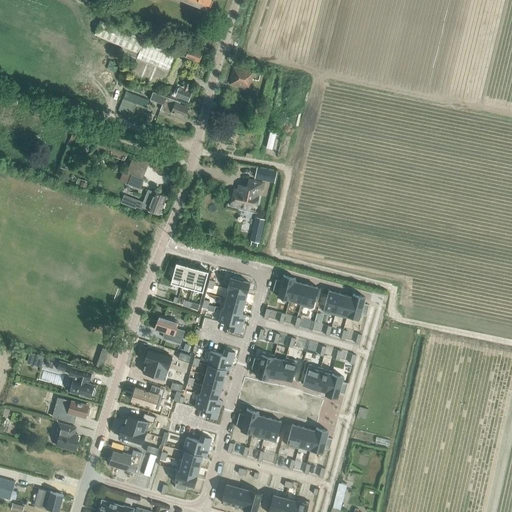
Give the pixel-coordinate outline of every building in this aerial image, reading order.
[(117,56),(134,63),(130,74),(155,85),(157,80),(166,84),(166,83),(174,86),(185,60),(177,57),(178,56),(143,41),(144,40),(100,21),(94,35),(93,38),(99,40),(100,37),(121,46),(117,56)] [(203,52),(189,47),(182,44),(178,54),(185,57),(199,62),(203,52)] [(115,63),(110,61),(107,69),(116,72),(117,68),(114,66),(115,63)] [(230,84),(250,89),(253,78),(252,78),(253,72),(234,68),(230,84)] [(176,100),(177,99),(177,97),(188,102),(192,92),(189,90),(192,84),(184,81),(181,88),(179,87),(177,91),(167,87),(165,92),(170,94),(169,97),(176,100)] [(118,111),(132,116),(136,104),(146,107),(149,100),(126,92),(118,111)] [(150,100),(162,104),(160,110),(171,115),(171,112),(184,117),(188,108),(179,104),(180,102),(163,96),(153,92),(150,100)] [(250,117),(256,119),(260,105),(253,104),(250,117)] [(67,132),(82,137),(83,132),(69,127),(67,132)] [(49,157),(52,148),(54,144),(31,137),(30,140),(23,137),(18,153),(25,155),(27,150),(36,153),(36,152),(49,157)] [(127,175),(131,176),(127,185),(131,186),(129,191),(137,194),(139,189),(143,181),(142,181),(146,171),(131,164),(127,175)] [(276,174),(257,169),(254,179),(274,184),(276,174)] [(237,194),(232,193),(229,205),(248,210),(249,205),(254,207),(257,196),(255,196),(257,190),(260,191),(262,184),(248,180),(246,187),(238,185),(237,191),(238,191),(237,194)] [(141,207),(148,209),(148,210),(159,214),(166,197),(147,190),(141,207)] [(264,220),(256,218),(254,229),(262,230),(264,220)] [(173,268),(170,276),(172,276),(171,281),(171,282),(172,283),(172,282),(181,285),(182,285),(187,265),(186,265),(177,263),(177,262),(176,262),(176,263),(175,268),(173,268)] [(187,265),(182,285),(182,286),(182,285),(192,288),(191,288),(192,288),(198,268),(197,268),(188,265),(187,265)] [(198,268),(192,288),(193,288),(202,291),(203,291),(203,290),(208,272),(209,271),(208,271),(207,271),(199,268),(198,268)] [(276,279),(273,290),(279,292),(277,296),(289,300),(294,281),(295,281),(296,278),(283,275),(282,281),(276,279)] [(230,277),(227,288),(247,294),(250,283),(246,282),(246,280),(235,277),(234,279),(230,277)] [(294,281),(289,300),(301,303),(306,284),(295,281),(294,281)] [(306,284),(301,303),(313,306),(318,287),(306,284)] [(229,289),(226,299),(244,304),(247,294),(227,288),(227,289),(229,289)] [(329,290),(324,309),(336,312),(341,294),(329,290)] [(341,294),(336,312),(347,316),(352,297),(341,294)] [(352,297),(347,316),(359,319),(360,314),(367,316),(370,305),(364,303),(365,297),(353,294),(352,297)] [(222,308),(242,313),(244,304),(226,299),(224,308),(222,308)] [(222,308),(218,321),(231,325),(230,330),(240,333),(246,314),(242,313),(222,308)] [(317,313),(314,321),(320,323),(323,314),(317,313)] [(178,322),(159,316),(154,329),(166,333),(164,339),(178,343),(181,332),(175,330),(178,322)] [(95,370),(101,372),(108,351),(102,349),(95,370)] [(148,349),(144,361),(168,368),(172,357),(148,349)] [(210,351),(206,365),(226,370),(230,371),(234,358),(235,352),(225,350),(223,355),(210,351)] [(30,352),(27,361),(42,365),(44,356),(30,352)] [(180,352),(178,359),(189,363),(192,356),(180,352)] [(254,357),(251,369),(257,370),(256,376),(268,379),(269,377),(268,376),(273,358),(262,354),(260,359),(254,357)] [(79,365),(90,369),(92,362),(81,358),(79,365)] [(273,358),(268,376),(269,377),(280,380),(285,361),(273,358)] [(57,369),(65,371),(67,363),(59,361),(57,369)] [(146,362),(143,373),(165,380),(168,368),(144,361),(146,362)] [(285,361),(280,380),(292,383),(297,364),(285,361)] [(208,366),(205,375),(224,380),(226,370),(206,365),(208,366)] [(75,377),(74,380),(73,379),(69,393),(90,399),(94,385),(85,383),(86,380),(89,381),(91,373),(72,367),(69,375),(75,377)] [(308,367),(303,386),(315,389),(320,370),(308,367)] [(320,370),(315,389),(326,392),(331,373),(320,370)] [(326,392),(325,395),(337,398),(339,393),(345,394),(348,383),(342,381),(343,377),(331,373),(326,392)] [(205,375),(203,385),(221,390),(224,380),(205,375)] [(171,384),(170,391),(181,394),(183,387),(171,384)] [(198,394),(218,400),(221,390),(203,385),(200,394),(198,394)] [(136,387),(132,400),(154,407),(158,394),(150,391),(151,390),(145,388),(144,389),(136,387)] [(170,391),(168,398),(179,401),(180,396),(181,394),(170,391)] [(198,394),(195,407),(208,411),(206,417),(217,420),(222,401),(218,400),(198,394)] [(71,402),(64,400),(58,419),(70,422),(72,414),(85,418),(86,415),(88,414),(89,413),(89,412),(89,410),(88,409),(89,406),(71,401),(71,402)] [(368,409),(359,407),(357,416),(365,419),(368,409)] [(239,413),(236,424),(242,426),(241,431),(253,434),(258,415),(259,412),(247,409),(245,415),(239,413)] [(122,425),(146,433),(149,422),(153,423),(155,417),(143,413),(141,419),(127,414),(124,425),(122,425)] [(258,415),(253,434),(264,437),(269,418),(258,415)] [(269,418),(264,437),(276,440),(281,421),(269,418)] [(76,428),(58,423),(56,431),(60,432),(56,446),(76,452),(79,441),(76,440),(78,435),(74,434),(76,428)] [(292,424),(287,443),(299,447),(304,428),(292,424)] [(122,425),(118,436),(142,444),(146,433),(122,425)] [(304,428),(299,447),(310,450),(316,431),(315,431),(304,428)] [(316,431),(310,450),(322,453),(324,448),(330,450),(333,439),(327,437),(328,431),(316,428),(315,431),(316,431)] [(186,438),(183,451),(203,456),(206,457),(212,439),(201,436),(199,441),(186,438)] [(148,445),(146,452),(157,455),(159,449),(148,445)] [(109,465),(125,470),(135,473),(139,458),(123,453),(122,454),(114,451),(109,465)] [(182,461),(200,466),(203,456),(183,451),(182,451),(184,452),(182,461)] [(156,456),(150,454),(143,475),(149,477),(156,456)] [(177,470),(177,471),(197,476),(200,466),(182,461),(179,471),(177,470)] [(177,471),(174,481),(176,482),(174,488),(186,491),(187,485),(194,487),(197,476),(177,471)] [(15,482),(0,478),(0,496),(11,500),(15,482)] [(223,485),(221,494),(223,494),(221,502),(233,506),(238,487),(226,484),(226,486),(223,485)] [(339,484),(332,509),(340,511),(346,485),(339,484)] [(238,487),(233,506),(244,509),(243,511),(244,511),(250,490),(238,487)] [(44,490),(39,506),(47,508),(59,511),(63,495),(51,492),(44,490)] [(250,490),(244,511),(256,511),(262,493),(250,490)] [(273,494),(268,511),(280,511),(285,498),(273,494)] [(285,498),(280,511),(293,511),(296,501),(285,498)] [(132,511),(133,509),(124,506),(124,507),(102,500),(98,511),(132,511)] [(296,501),(293,511),(308,511),(310,507),(308,506),(308,504),(296,501)] [(22,511),(24,507),(12,503),(11,509),(20,511),(22,511)]
